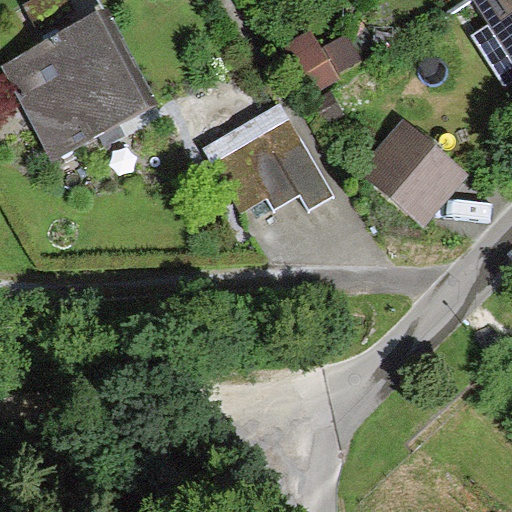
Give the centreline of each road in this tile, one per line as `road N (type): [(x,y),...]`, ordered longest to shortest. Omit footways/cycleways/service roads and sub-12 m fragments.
road 1 (track): [(306,409),(266,400),(0,405)]
road 2 (residential): [(511,240),(371,375)]
road 3 (residential): [(309,511),(292,456),(306,409),(371,375)]
